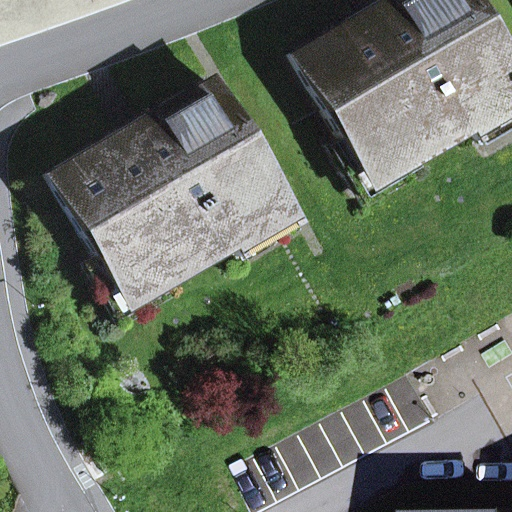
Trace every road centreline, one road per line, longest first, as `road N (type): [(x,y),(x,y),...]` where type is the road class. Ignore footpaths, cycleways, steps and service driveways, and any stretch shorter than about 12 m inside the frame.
road 1 (residential): [(209,0),(0,82)]
road 2 (residential): [(63,511),(0,384)]
